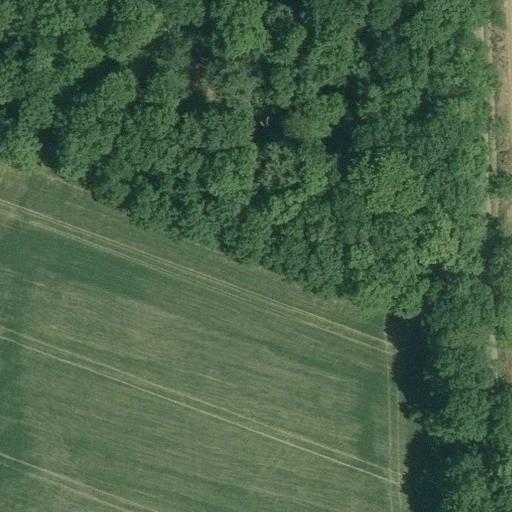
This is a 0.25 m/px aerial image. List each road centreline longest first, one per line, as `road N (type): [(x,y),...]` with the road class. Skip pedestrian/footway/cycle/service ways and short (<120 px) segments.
road 1 (unclassified): [(0,97),(489,295)]
road 2 (unclassified): [(489,295),(475,0)]
road 3 (unclassified): [(499,511),(489,295)]
